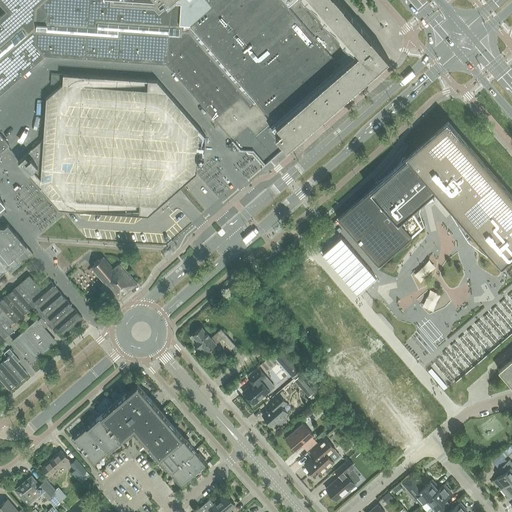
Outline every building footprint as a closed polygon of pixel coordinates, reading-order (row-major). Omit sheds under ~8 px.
[(0,0),(0,36),(6,32),(16,23),(34,7),(38,4),(57,5),(62,10),(67,16),(84,17),(98,18),(118,20),(138,21),(159,22),(180,24),(184,24),(188,24),(241,84),(258,103),(255,106),(253,132),(252,148),(265,163),(285,145),(279,137),(306,113),(297,103),(335,70),(344,61),(351,55),(303,0),(292,0),(287,4),(283,0),(193,0),(190,3),(185,3),(181,2),(161,1),(147,0),(0,0)] [(147,0),(161,1),(181,2),(185,3),(190,3),(193,0),(283,0),(287,4),(292,0),(303,0),(351,55),(344,61),(335,70),(297,103),(306,113),(279,137),(285,145),(287,146),(304,131),(302,130),(323,112),(324,114),(347,94),(346,92),(366,74),(368,76),(388,58),(338,0),(147,0)] [(0,151),(4,148),(8,144),(0,134),(0,94),(2,92),(7,88),(24,73),(44,55),(64,57),(84,58),(95,59),(105,59),(125,61),(139,62),(166,64),(175,74),(185,85),(204,107),(213,118),(232,139),(239,147),(240,132),(242,105),(236,98),(217,76),(207,65),(198,54),(188,43),(167,42),(157,41),(140,40),(127,39),(107,38),(96,37),(86,36),(66,35),(25,32),(4,50),(0,54),(0,151)] [(42,139),(39,187),(58,209),(69,209),(93,211),(138,214),(147,215),(190,178),(196,172),(198,151),(204,151),(205,136),(157,81),(62,74),(61,85),(54,91),(45,98),(42,139)] [(62,75),(51,74),(50,84),(61,85),(62,75)] [(403,161),(338,218),(377,263),(379,265),(422,227),(418,220),(411,210),(423,200),(434,190),(469,230),(500,266),(511,255),(511,195),(448,122),(446,120),(405,156),(407,158),(403,161)] [(17,161),(39,187),(42,139),(17,161)] [(0,275),(5,272),(7,270),(10,273),(32,253),(7,224),(4,227),(0,226),(0,275)] [(361,320),(302,252),(273,278),(332,346),(361,320)] [(103,257),(91,268),(102,280),(112,292),(118,299),(136,283),(119,262),(113,268),(103,257)] [(0,341),(5,337),(9,334),(1,325),(5,321),(9,326),(31,306),(41,318),(47,325),(51,329),(55,325),(63,334),(82,317),(67,300),(64,297),(50,281),(41,289),(37,285),(28,275),(4,297),(0,300),(0,341)] [(43,328),(47,325),(41,318),(37,321),(37,320),(13,341),(31,362),(55,342),(43,328)] [(230,349),(235,345),(220,328),(210,337),(200,326),(191,334),(192,335),(190,336),(193,340),(193,341),(200,349),(202,347),(206,351),(220,339),(230,349)] [(7,358),(0,363),(0,379),(9,390),(28,374),(17,362),(20,360),(14,354),(14,353),(9,349),(3,354),(7,358)] [(281,351),(274,356),(283,367),(290,361),(281,351)] [(511,358),(499,370),(511,385),(511,358)] [(299,372),(294,366),(288,372),(292,377),(299,372)] [(253,383),(243,392),(253,404),(270,390),(274,386),(266,376),(259,368),(248,377),(253,383)] [(300,375),(294,380),(301,389),(307,384),(300,375)] [(82,449),(88,457),(92,461),(96,458),(97,460),(134,429),(136,430),(135,431),(181,485),(187,480),(206,464),(186,440),(160,410),(150,399),(137,384),(123,396),(122,395),(76,435),(78,437),(74,440),(82,449)] [(286,402),(278,393),(269,401),(273,406),(263,415),(272,426),(273,425),(276,429),(286,420),(282,417),(287,413),(281,406),(286,402)] [(328,406),(323,410),(328,416),(333,412),(328,406)] [(303,423),(285,438),(296,451),(303,445),(308,450),(317,442),(315,440),(312,437),(314,435),(303,423)] [(316,437),(319,441),(326,435),(323,431),(316,437)] [(320,473),(340,455),(325,437),(310,450),(315,456),(305,464),(314,475),(319,471),(320,473)] [(511,447),(510,446),(501,454),(505,458),(511,451),(511,447)] [(61,451),(51,459),(42,467),(49,476),(69,459),(61,451)] [(70,464),(75,470),(72,472),(77,478),(86,471),(76,458),(70,464)] [(345,473),(354,466),(348,459),(335,470),(340,476),(326,488),(336,500),(355,484),(345,473)] [(501,489),(511,479),(511,462),(509,459),(498,468),(502,473),(494,480),(501,489)] [(86,471),(77,478),(81,483),(90,475),(86,471)] [(40,492),(45,496),(47,499),(48,498),(49,496),(55,492),(45,480),(39,485),(31,476),(14,491),(26,504),(40,492)] [(421,504),(426,500),(439,488),(432,479),(425,486),(419,480),(407,479),(403,483),(421,504)] [(511,479),(501,489),(509,497),(511,494),(511,479)] [(426,500),(436,511),(439,511),(447,505),(443,501),(452,493),(444,484),(439,488),(426,500)] [(60,489),(55,493),(62,500),(66,496),(60,489)] [(49,496),(48,498),(54,506),(55,505),(55,506),(62,500),(55,493),(55,492),(49,496)] [(383,497),(382,497),(387,504),(394,498),(388,492),(383,497)] [(218,501),(214,504),(210,499),(194,511),(207,511),(210,510),(211,511),(227,511),(234,506),(226,496),(225,495),(223,496),(218,501)] [(24,511),(22,508),(17,511),(7,500),(0,505),(0,511),(24,511)] [(466,511),(468,511),(460,502),(448,511),(466,511)]
